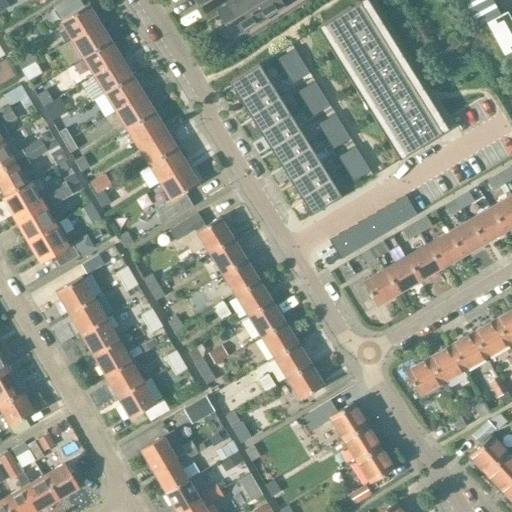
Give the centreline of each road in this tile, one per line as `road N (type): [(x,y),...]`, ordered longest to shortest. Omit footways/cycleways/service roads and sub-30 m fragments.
road 1 (residential): [(358,356),(139,0)]
road 2 (residential): [(132,505),(0,282)]
road 3 (residential): [(459,511),(358,356)]
road 4 (residential): [(511,268),(358,356)]
